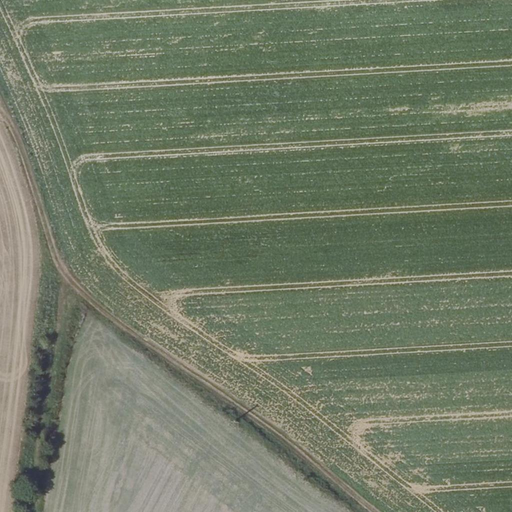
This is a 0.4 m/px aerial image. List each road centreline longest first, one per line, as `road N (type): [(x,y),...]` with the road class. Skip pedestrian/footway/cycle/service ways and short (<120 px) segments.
road 1 (track): [(360,511),(64,290)]
road 2 (track): [(36,511),(64,290)]
road 3 (track): [(64,290),(0,101)]
